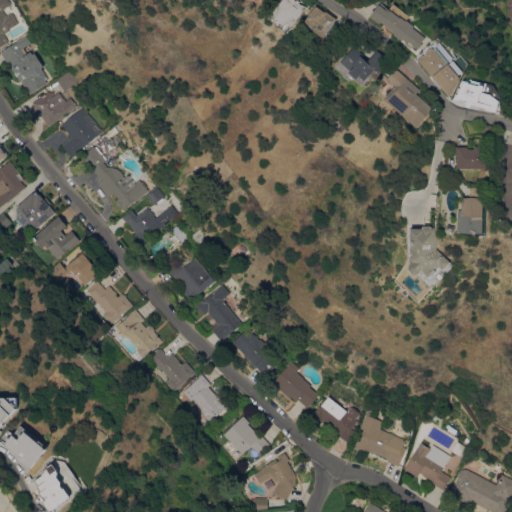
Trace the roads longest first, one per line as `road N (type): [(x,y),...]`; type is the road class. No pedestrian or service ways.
road 1 (residential): [(432,511),(382,480),(338,465),(196,338),(0,97)]
road 2 (residential): [(511,122),(458,111),(395,41),(329,0)]
